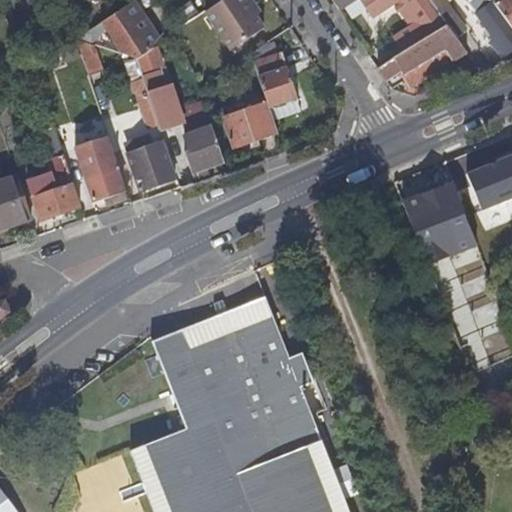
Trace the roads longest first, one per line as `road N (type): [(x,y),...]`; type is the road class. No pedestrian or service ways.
road 1 (tertiary): [(87,276),(393,144)]
road 2 (residential): [(298,0),(393,144)]
road 3 (tertiary): [(393,144),(511,92)]
road 4 (tertiary): [(0,362),(87,276)]
